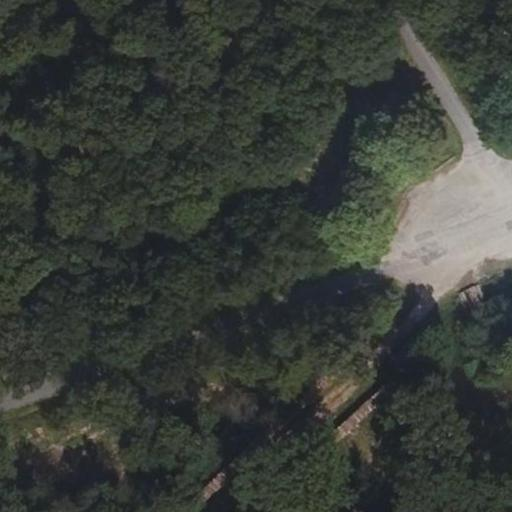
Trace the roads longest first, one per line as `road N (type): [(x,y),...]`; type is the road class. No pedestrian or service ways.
road 1 (unclassified): [(0,402),(370,273),(511,211)]
road 2 (track): [(511,214),(211,511)]
road 3 (unclassified): [(511,199),(383,0)]
